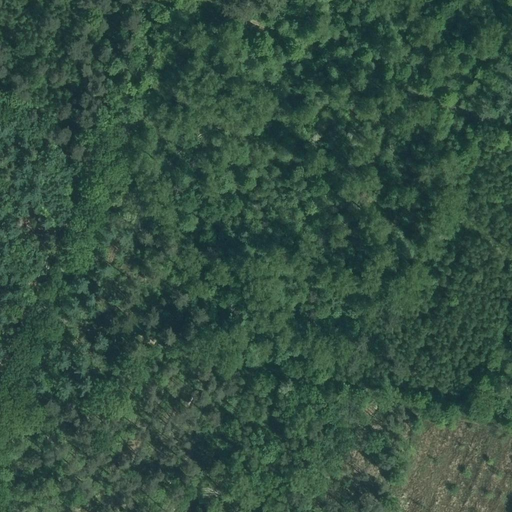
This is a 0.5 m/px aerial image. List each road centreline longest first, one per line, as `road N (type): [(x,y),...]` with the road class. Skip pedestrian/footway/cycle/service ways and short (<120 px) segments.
road 1 (unclassified): [(0,417),(187,0)]
road 2 (track): [(496,129),(196,0)]
road 3 (track): [(39,322),(226,366)]
road 4 (track): [(226,366),(371,397)]
road 5 (track): [(371,397),(511,428)]
road 6 (track): [(0,107),(107,176)]
